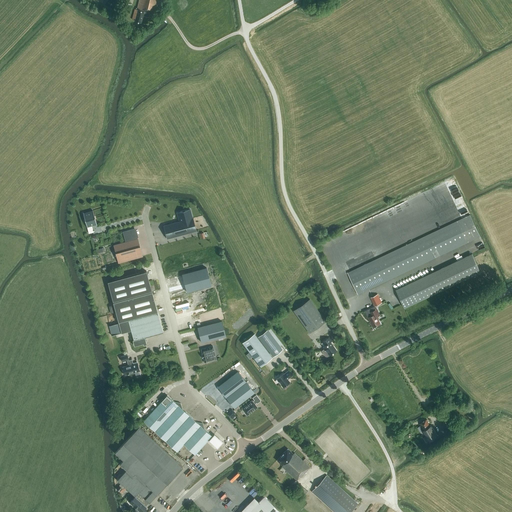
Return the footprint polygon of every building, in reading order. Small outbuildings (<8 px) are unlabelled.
[(155,14),(158,0),(139,0),(137,8),(136,7),(136,9),(135,9),(132,19),(135,20),(135,21),(141,23),(144,11),(155,14)] [(164,225),(167,238),(197,230),(193,217),(190,209),(177,212),(180,221),(164,225)] [(97,224),(93,210),(83,213),(87,227),(92,226),(93,228),(94,233),(101,231),(100,226),(97,227),(96,224),(97,224)] [(470,214),(457,221),(348,273),(358,294),(467,243),(481,236),(470,214)] [(203,217),(196,218),(197,226),(206,224),(205,221),(204,222),(203,217)] [(137,237),(135,229),(124,232),(126,242),(113,245),(118,263),(143,256),(137,237)] [(405,308),(481,272),(472,253),(396,289),(405,308)] [(211,285),(206,268),(182,274),(187,292),(211,285)] [(145,337),(163,332),(158,312),(157,312),(157,311),(152,291),(151,292),(151,291),(152,290),(147,271),(108,282),(113,301),(114,302),(113,302),(118,322),(119,322),(119,323),(121,333),(131,330),(134,339),(133,340),(134,345),(143,343),(144,344),(146,344),(146,341),(146,340),(146,339),(145,338),(145,337)] [(382,303),(378,294),(371,297),(375,306),(382,303)] [(310,299),(308,300),(293,310),(309,333),(326,321),(310,299)] [(203,323),(225,317),(222,307),(201,312),(203,323)] [(373,327),(380,324),(377,317),(380,315),(377,309),(371,312),(372,316),(369,317),(373,327)] [(226,336),(222,321),(198,327),(201,342),(214,339),(226,336)] [(119,323),(110,325),(112,335),(121,333),(119,323)] [(267,328),(268,329),(265,331),(264,329),(259,332),(260,335),(258,337),(273,357),(285,347),(269,326),(267,328)] [(272,357),(254,333),(242,342),(260,366),(272,357)] [(323,346),(325,348),(321,351),(325,356),(326,356),(327,356),(329,355),(336,350),(330,342),(332,341),(329,337),(323,342),(325,345),(323,346)] [(213,346),(201,349),(203,354),(202,355),(203,357),(205,363),(216,359),(213,346)] [(128,359),(127,355),(121,356),(122,361),(127,360),(128,365),(122,367),(125,375),(135,372),(136,375),(140,374),(137,361),(133,363),(132,359),(129,360),(128,359)] [(293,375),(289,370),(284,374),(283,374),(277,379),(283,387),(290,382),(288,379),(293,375)] [(238,371),(218,387),(226,397),(234,407),(254,392),(246,382),(238,371)] [(155,431),(180,403),(175,402),(167,395),(144,421),(155,431)] [(242,408),(247,414),(257,407),(254,404),(256,402),(257,403),(261,400),(256,395),(253,398),(255,400),(253,401),(252,401),(242,408)] [(181,403),(180,403),(155,431),(166,441),(190,415),(182,409),(181,403)] [(184,444),(203,423),(197,422),(190,415),(166,441),(177,451),(184,444)] [(427,442),(438,435),(431,425),(430,425),(426,419),(421,423),(423,426),(422,427),(427,435),(424,437),(427,442)] [(203,423),(184,444),(195,454),(212,436),(204,428),(203,423)] [(135,473),(157,494),(163,488),(163,487),(167,483),(183,466),(139,426),(115,452),(123,460),(120,463),(127,469),(133,475),(135,473)] [(427,448),(425,443),(419,447),(416,444),(412,447),(414,450),(413,451),(417,456),(425,451),(424,450),(427,448)] [(293,454),(288,448),(284,452),(280,456),(277,460),(283,465),(282,466),(297,480),(300,476),(301,477),(310,467),(307,464),(309,462),(305,458),(303,460),(294,453),(293,454)] [(191,468),(186,473),(193,480),(198,474),(191,468)] [(140,501),(146,506),(157,494),(135,473),(133,475),(127,469),(125,471),(117,480),(121,483),(119,485),(123,488),(125,487),(128,490),(135,496),(139,500),(140,499),(141,500),(140,501)] [(350,511),(357,504),(343,491),(326,475),(312,491),(335,511),(350,511)] [(308,491),(296,480),(288,488),(293,492),(297,488),(304,495),(308,491)] [(251,496),(257,492),(250,482),(244,486),(251,496)] [(281,511),(264,495),(259,501),(254,497),(239,511),(281,511)] [(146,506),(140,501),(141,500),(140,499),(139,500),(135,496),(133,498),(131,496),(128,500),(130,501),(134,505),(133,505),(137,508),(140,511),(141,511),(146,506)]
